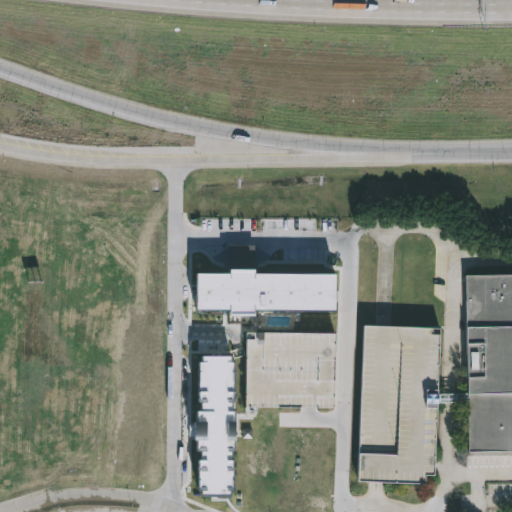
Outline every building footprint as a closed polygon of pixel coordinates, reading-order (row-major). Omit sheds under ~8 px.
[(229,269),(254,269),(254,258),(254,245),(229,244),(229,258),(229,269)] [(229,311),(195,311),(195,273),(229,273),(229,269),(254,269),(254,273),(334,274),(333,312),(253,311),(253,316),(229,316),(229,311)] [(511,451),(467,451),(465,274),(511,273),(511,451)] [(434,474),(425,474),(425,482),(375,481),(358,480),(364,324),(439,327),(434,474)] [(336,333),(335,410),(310,409),(243,409),(244,340),(261,340),(261,332),(336,333)] [(198,411),(198,356),(232,356),(232,411),(232,450),(232,498),(198,498),(198,450),(195,450),(195,411),(198,411)]
